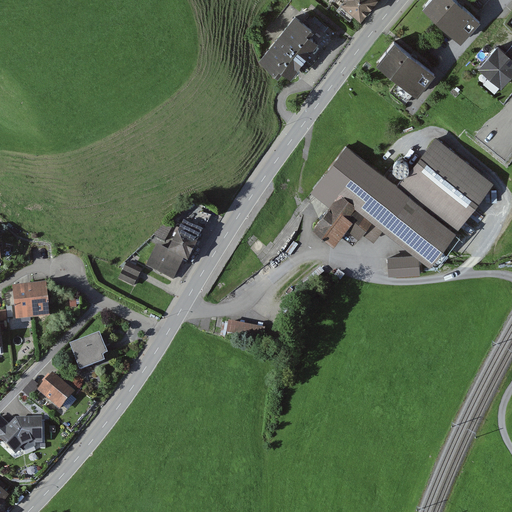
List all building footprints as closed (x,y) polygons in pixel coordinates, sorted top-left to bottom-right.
[(376,1),(374,0),(342,0),(339,5),(358,21),(376,1)] [(479,21),(455,0),(431,0),(424,9),(446,28),(455,37),(461,41),(479,21)] [(313,33),(294,17),(256,62),(274,76),(280,69),(289,76),(315,45),(308,39),(313,33)] [(433,75),(394,44),(378,65),(416,96),(433,75)] [(498,46),(480,67),(502,86),(511,75),(511,74),(511,57),(505,52),(498,46)] [(492,184),(436,140),(400,187),(348,146),(310,194),(328,208),(311,229),(333,246),(342,235),(354,244),(373,220),(419,256),(429,264),(492,184)] [(396,176),(399,177),(401,177),(404,177),(406,175),(408,173),(409,171),(409,168),(408,165),(406,163),(404,162),(401,162),(399,162),(396,163),(395,165),(394,167),(393,169),(393,172),(394,174),(396,176)] [(203,233),(184,223),(168,251),(159,246),(148,267),(173,280),(183,262),(187,264),(203,233)] [(419,256),(389,258),(390,276),(420,274),(419,256)] [(133,286),(143,268),(130,261),(120,280),(133,286)] [(46,286),(29,288),(33,322),(50,321),(46,286)] [(12,290),(16,324),(33,322),(29,288),(12,290)] [(265,336),(266,318),(229,315),(227,332),(265,336)] [(109,364),(99,337),(70,348),(79,375),(109,364)] [(73,393),(53,374),(38,391),(58,410),(73,393)] [(43,443),(42,418),(18,420),(10,428),(0,419),(0,418),(0,445),(13,458),(26,444),(43,443)] [(0,508),(8,497),(0,491),(0,508)]
